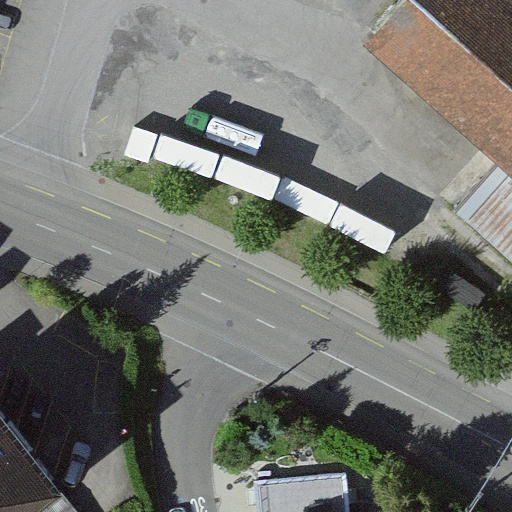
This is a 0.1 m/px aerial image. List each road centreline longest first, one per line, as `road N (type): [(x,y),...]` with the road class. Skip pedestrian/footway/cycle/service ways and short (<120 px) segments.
road 1 (tertiary): [(511,454),(228,306)]
road 2 (tertiary): [(228,306),(0,211)]
road 3 (residential): [(228,306),(188,416),(193,511)]
